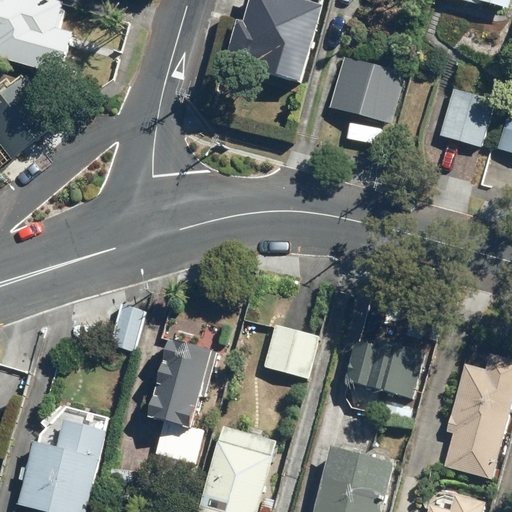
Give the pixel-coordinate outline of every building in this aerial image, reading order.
[(64,7),(39,0),(0,0),(0,58),(63,77),(74,38),(57,34),(64,7)] [(236,60),(300,80),(324,6),(305,0),(250,0),(244,19),(240,18),(230,49),(238,52),(236,60)] [(488,1),(511,8),(511,0),(466,0),(487,6),(488,1)] [(398,116),(408,77),(366,65),(355,104),(398,116)] [(441,135),(483,147),(497,99),(455,87),(441,135)] [(498,147),(511,151),(511,108),(510,108),(498,147)] [(111,345),(134,352),(146,311),(123,304),(111,345)] [(277,323),(265,367),(308,378),(321,335),(277,323)] [(347,380),(414,398),(426,353),(376,340),(376,343),(358,338),(347,380)] [(174,339),(153,416),(170,421),(161,454),(197,464),(207,431),(194,427),(202,397),(208,398),(220,352),(174,339)] [(445,467),(493,480),(511,409),(511,358),(491,353),(486,370),(467,364),(448,430),(454,431),(445,467)] [(8,354),(0,382),(0,399),(20,405),(32,360),(8,354)] [(85,511),(107,431),(65,419),(58,446),(34,440),(17,503),(47,511),(85,511)] [(223,425),(198,511),(256,511),(277,439),(223,425)] [(334,444),(314,511),(380,511),(395,461),(334,444)] [(111,470),(110,490),(126,491),(127,471),(111,470)] [(483,511),(487,502),(455,493),(451,509),(431,504),(428,511),(483,511)]
